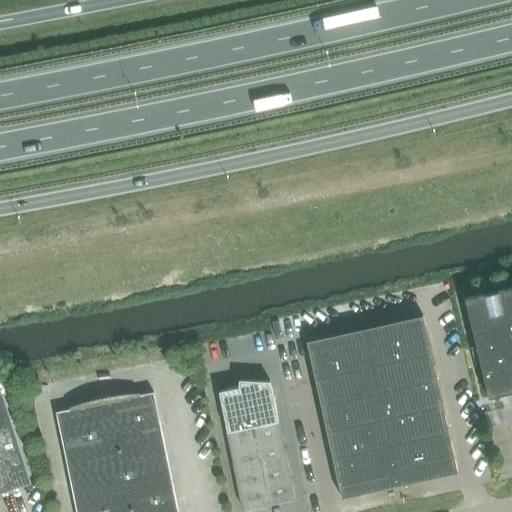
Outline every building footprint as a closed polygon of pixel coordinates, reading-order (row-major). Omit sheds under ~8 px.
[(511,286),(465,298),(488,397),(511,391),(511,286)] [(341,497),(458,471),(423,314),(307,340),(341,497)] [(219,391),(243,510),(294,499),(270,381),(219,391)] [(56,412),(76,511),(177,511),(153,392),(56,412)] [(0,487),(24,480),(0,404),(0,487)] [(504,409),(484,413),(487,426),(507,422),(504,409)]
